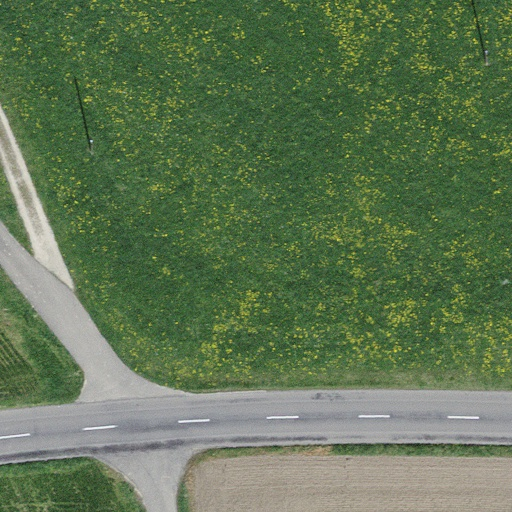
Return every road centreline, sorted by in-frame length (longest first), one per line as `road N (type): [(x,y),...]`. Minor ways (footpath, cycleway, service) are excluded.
road 1 (tertiary): [(0,436),(251,415),(511,418)]
road 2 (track): [(0,239),(120,392),(161,511)]
road 3 (track): [(75,329),(0,124)]
